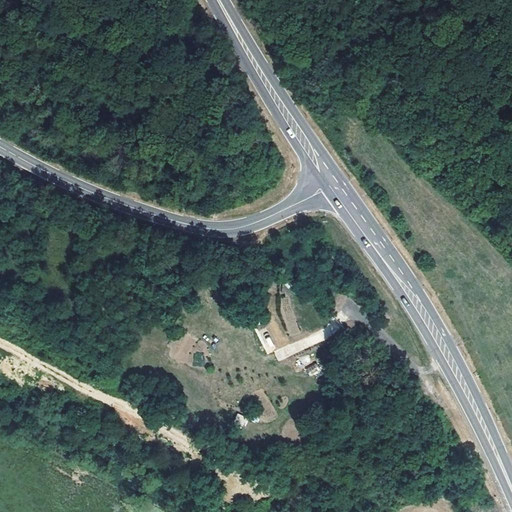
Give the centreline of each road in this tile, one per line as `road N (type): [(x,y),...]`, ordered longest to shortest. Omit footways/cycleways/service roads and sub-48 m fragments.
road 1 (tertiary): [(0,145),(128,207),(211,227),(271,215),(332,184)]
road 2 (secondary): [(511,489),(423,315),(332,184)]
road 3 (secondary): [(332,184),(218,0)]
